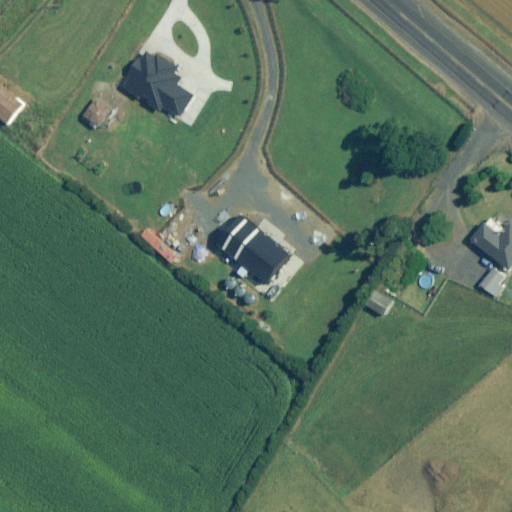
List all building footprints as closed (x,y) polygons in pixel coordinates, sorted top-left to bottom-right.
[(176,70),(149,51),(119,94),(128,100),(125,105),(143,117),(176,70)] [(26,104),(0,82),(0,116),(10,124),(26,104)] [(114,111),(97,99),(85,116),(102,127),(114,111)] [(511,268),(511,226),(508,231),(493,219),(475,240),(511,270),(511,268)] [(511,279),(496,267),(482,285),(497,297),(511,279)] [(395,301),(378,290),(369,305),(387,315),(395,301)]
